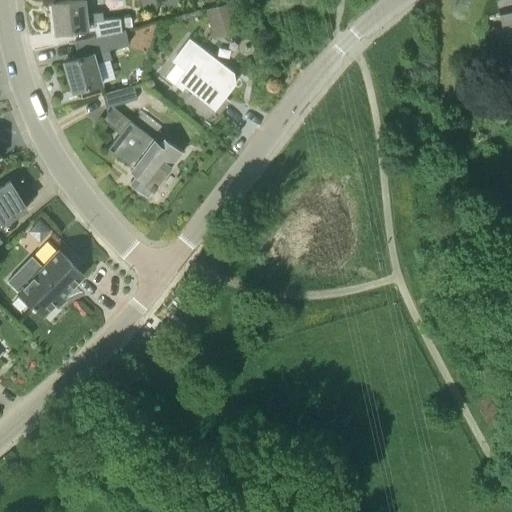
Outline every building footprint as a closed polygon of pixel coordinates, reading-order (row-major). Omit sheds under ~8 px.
[(88,28),(87,26),(86,13),(84,0),(71,0),(52,2),(55,32),(88,28)] [(511,0),(495,0),(500,18),(505,17),(509,34),(511,33),(511,0)] [(209,5),(214,33),(234,29),(229,2),(209,5)] [(121,28),(121,27),(131,26),(130,16),(103,19),(93,20),(94,26),(96,36),(107,34),(106,32),(121,28)] [(101,82),(96,63),(110,59),(107,49),(129,43),(125,27),(121,28),(106,32),(107,34),(96,36),(73,41),(77,57),(64,61),(72,90),(101,82)] [(231,71),(189,39),(173,60),(191,74),(183,84),(215,108),(234,82),(226,76),(231,71)] [(106,107),(136,98),(133,84),(101,94),(106,107)] [(131,120),(114,106),(96,127),(114,141),(109,146),(139,172),(131,182),(146,196),(182,153),(167,140),(168,138),(159,130),(153,137),(132,120),(131,120)] [(9,181),(0,186),(0,224),(26,207),(9,181)] [(83,274),(58,250),(43,266),(31,255),(7,280),(19,291),(43,315),(83,274)] [(20,310),(25,305),(18,297),(12,302),(20,310)] [(153,333),(158,337),(167,326),(162,322),(153,333)]
